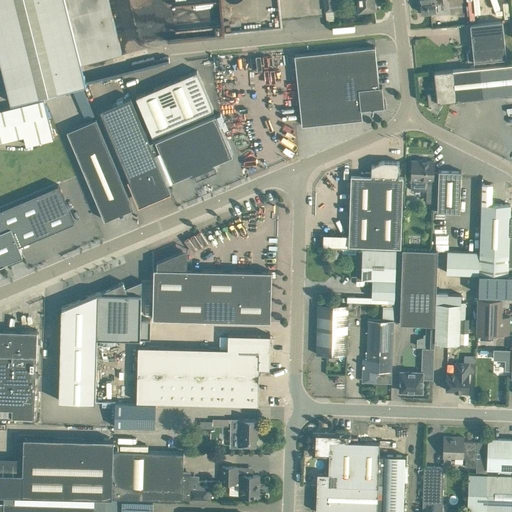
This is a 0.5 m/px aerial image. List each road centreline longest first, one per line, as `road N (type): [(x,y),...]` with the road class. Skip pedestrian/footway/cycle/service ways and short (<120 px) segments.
road 1 (unclassified): [(0,293),(298,167)]
road 2 (unknown): [(93,69),(168,48),(400,28)]
road 3 (unclassified): [(292,406),(298,167)]
road 4 (unclassified): [(511,415),(292,406)]
road 5 (unclassified): [(298,167),(410,120)]
road 6 (unclassified): [(410,120),(397,0)]
